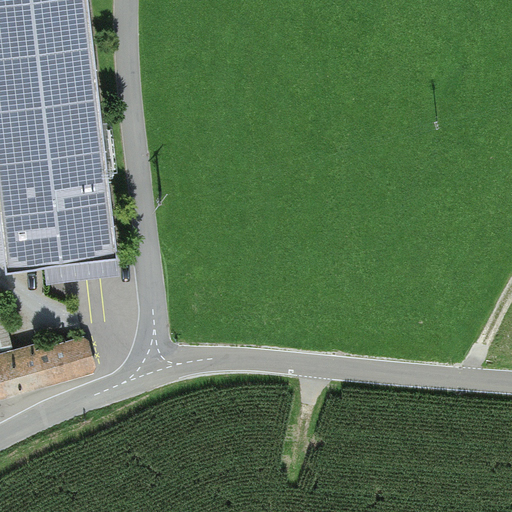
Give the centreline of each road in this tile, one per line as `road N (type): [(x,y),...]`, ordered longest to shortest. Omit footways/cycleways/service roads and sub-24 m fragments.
road 1 (unclassified): [(153,363),(126,0)]
road 2 (unclassified): [(511,384),(251,360),(153,363)]
road 3 (unclassified): [(153,363),(0,440)]
